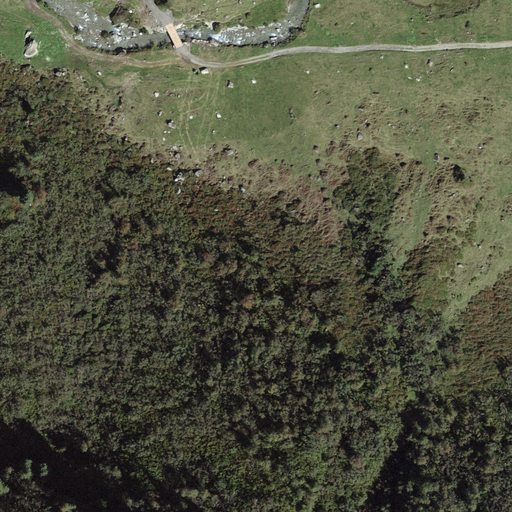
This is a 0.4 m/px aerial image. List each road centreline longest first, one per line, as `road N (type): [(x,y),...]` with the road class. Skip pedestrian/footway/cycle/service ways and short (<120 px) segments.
road 1 (track): [(170,26),(191,55),(223,64),(287,50),(511,43)]
road 2 (track): [(48,32),(133,69),(204,61)]
